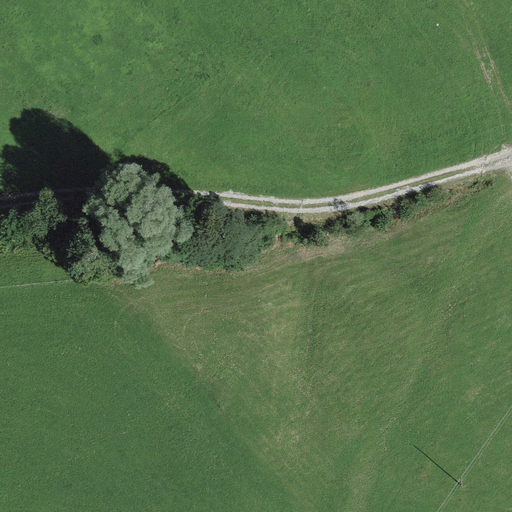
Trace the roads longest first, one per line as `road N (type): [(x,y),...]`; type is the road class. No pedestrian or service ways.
road 1 (track): [(511,180),(436,307),(374,442),(358,511)]
road 2 (track): [(462,0),(511,127)]
